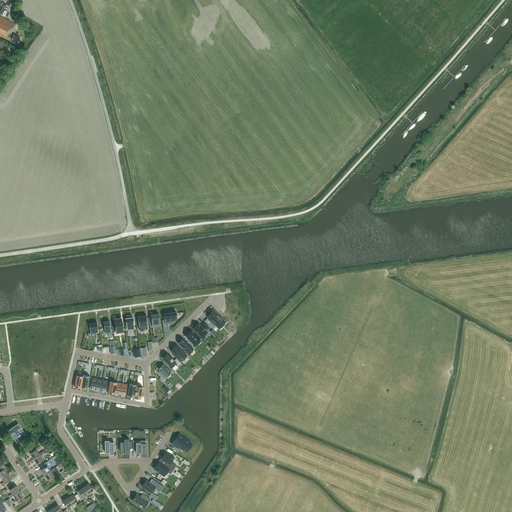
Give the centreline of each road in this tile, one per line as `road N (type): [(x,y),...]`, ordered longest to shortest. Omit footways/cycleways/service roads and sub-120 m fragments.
road 1 (unclassified): [(130,233),(102,99),(70,0)]
road 2 (unclassified): [(0,255),(130,233)]
road 3 (residential): [(145,364),(77,351),(65,404)]
